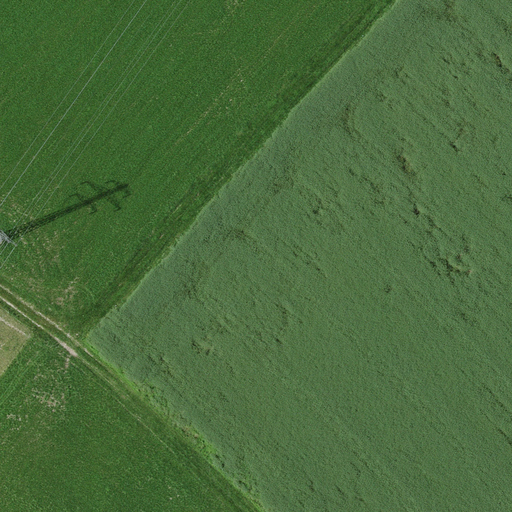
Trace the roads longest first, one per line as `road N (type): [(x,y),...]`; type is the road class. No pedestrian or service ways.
road 1 (track): [(377,0),(83,311),(38,317),(0,288)]
road 2 (track): [(38,317),(221,511)]
